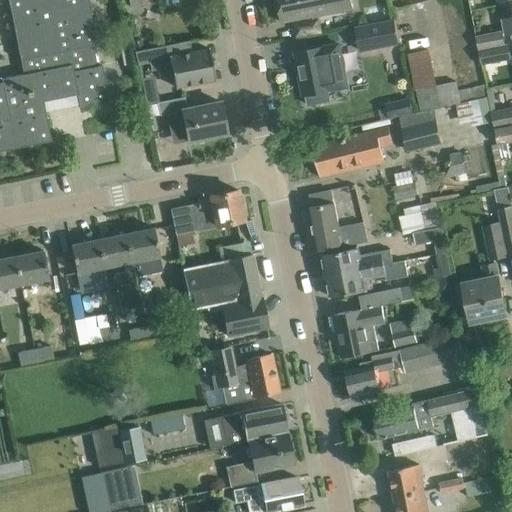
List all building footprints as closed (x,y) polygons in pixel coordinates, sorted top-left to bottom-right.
[(0,150),(51,140),(42,99),(76,92),(79,106),(109,100),(101,64),(97,65),(92,45),(97,44),(87,0),(8,0),(23,72),(1,77),(2,79),(0,79),(0,150)] [(353,9),(351,0),(277,0),(282,23),(301,19),(353,9)] [(394,19),(355,27),(360,53),(399,45),(394,19)] [(476,38),(478,51),(502,45),(500,33),(476,38)] [(133,41),(135,50),(143,48),(141,39),(133,41)] [(135,51),(138,65),(149,62),(150,70),(171,66),(175,87),(215,79),(209,48),(191,52),(189,40),(135,51)] [(404,47),(421,111),(433,108),(434,109),(456,103),(456,106),(463,104),(459,90),(457,80),(440,85),(430,48),(424,49),(422,42),(404,47)] [(348,87),(341,44),(324,47),(295,53),(303,95),(306,95),(308,105),(330,101),(328,90),(348,87)] [(502,46),(502,45),(478,51),(481,66),(510,60),(507,45),(502,46)] [(347,68),(359,66),(357,52),(345,54),(347,68)] [(485,83),(459,90),(463,104),(488,99),(485,83)] [(157,102),(158,102),(156,92),(144,95),(146,104),(157,102)] [(184,97),(158,102),(157,102),(158,109),(159,115),(167,113),(174,112),(176,126),(184,124),(188,141),(227,133),(220,101),(186,108),(184,97)] [(413,113),(409,98),(385,103),(388,118),(413,113)] [(442,142),(434,109),(433,108),(421,111),(400,116),(409,150),(442,142)] [(495,129),(511,125),(511,109),(491,114),(493,121),(495,129)] [(511,125),(495,129),(506,187),(507,188),(511,187),(511,186),(511,160),(508,142),(511,140),(511,125)] [(386,162),(382,143),(392,140),(389,129),(312,147),(319,177),(386,162)] [(413,168),(395,172),(400,198),(418,194),(413,168)] [(494,189),(501,223),(505,243),(511,241),(511,206),(511,187),(507,188),(506,187),(494,189)] [(175,233),(213,225),(244,219),(238,190),(209,196),(210,197),(196,199),(197,203),(170,208),(175,233)] [(403,230),(441,223),(437,202),(399,209),(403,230)] [(364,222),(338,228),(333,203),(308,208),(317,251),(342,246),(368,241),(364,222)] [(508,255),(505,243),(501,223),(484,227),(491,259),(508,255)] [(434,240),(437,254),(447,252),(442,227),(414,233),(417,244),(434,240)] [(154,228),(126,233),(131,260),(133,260),(136,276),(162,271),(159,255),(158,247),(154,228)] [(126,233),(98,239),(104,266),(105,266),(107,276),(114,275),(122,310),(141,306),(142,306),(136,276),(133,260),(131,260),(126,233)] [(98,239),(70,245),(74,264),(76,272),(77,271),(80,289),(107,284),(104,266),(98,239)] [(248,239),(217,246),(220,260),(221,260),(251,253),(248,239)] [(322,255),(326,276),(393,263),(391,249),(360,255),(358,247),(322,255)] [(43,250),(15,256),(20,283),(21,283),(48,277),(47,270),(43,250)] [(228,334),(266,327),(251,253),(221,260),(220,260),(182,268),(190,310),(207,307),(208,311),(222,308),(228,334)] [(15,256),(0,258),(0,286),(10,285),(20,283),(15,256)] [(393,263),(326,276),(330,297),(366,290),(365,280),(386,276),(387,280),(408,276),(405,261),(393,263)] [(463,283),(465,294),(455,297),(459,315),(469,312),(471,322),(506,315),(498,276),(495,263),(482,266),(485,279),(463,283)] [(451,275),(449,266),(440,268),(433,269),(435,278),(451,275)] [(450,277),(433,281),(436,291),(443,296),(454,293),(450,277)] [(370,306),(417,297),(414,283),(368,293),(370,306)] [(379,350),(377,340),(374,324),(386,322),(383,305),(333,314),(334,316),(328,317),(331,332),(337,331),(342,358),(379,350)] [(88,319),(76,322),(81,345),(119,337),(116,323),(108,325),(106,315),(99,317),(98,315),(88,317),(88,319)] [(413,319),(391,323),(396,347),(418,342),(413,319)] [(172,320),(151,324),(154,338),(175,334),(172,320)] [(133,343),(154,338),(151,324),(130,329),(133,343)] [(465,333),(401,349),(406,371),(470,355),(465,333)] [(4,337),(0,338),(0,358),(9,357),(4,337)] [(192,343),(180,345),(182,357),(194,355),(192,343)] [(35,348),(38,362),(54,359),(52,345),(35,348)] [(279,390),(271,354),(245,359),(246,364),(234,367),(229,347),(208,352),(213,375),(211,375),(214,390),(229,386),(232,403),(255,399),(254,396),(279,390)] [(38,362),(35,348),(18,351),(21,365),(38,362)] [(380,390),(376,371),(402,366),(399,350),(372,356),(373,360),(360,363),(361,368),(346,371),(351,396),(380,390)] [(460,440),(465,439),(489,433),(477,387),(458,392),(412,403),(413,406),(373,416),(379,439),(418,430),(418,429),(434,426),(431,417),(453,412),(460,440)] [(247,441),(248,442),(288,433),(282,404),(241,412),(241,413),(221,417),(227,444),(247,440),(247,441)] [(184,428),(181,415),(150,421),(152,434),(184,428)] [(91,433),(99,467),(124,461),(124,463),(147,458),(139,425),(118,429),(118,427),(91,433)] [(288,433),(248,442),(252,461),(231,465),(233,473),(227,474),(230,487),(257,481),(255,472),(294,463),(288,433)] [(465,439),(460,440),(443,444),(447,459),(469,454),(465,439)] [(409,440),(393,444),(396,456),(412,452),(409,440)] [(389,470),(394,497),(424,491),(419,465),(389,470)] [(121,467),(100,471),(108,510),(129,505),(121,467)] [(235,502),(245,501),(246,500),(248,511),(262,511),(264,511),(302,504),(297,476),(242,487),(233,489),(235,502)] [(451,479),(454,491),(466,488),(465,483),(463,476),(451,479)] [(454,491),(451,479),(439,482),(442,494),(454,491)] [(465,483),(466,488),(468,497),(491,491),(488,479),(465,483)] [(427,511),(424,491),(394,497),(397,511),(427,511)]
